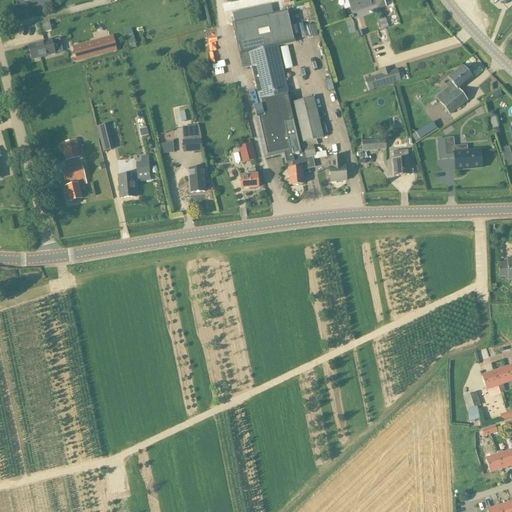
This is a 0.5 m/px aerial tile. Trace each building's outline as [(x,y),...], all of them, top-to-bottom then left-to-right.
[(370,0),(347,0),(351,11),(372,4),(370,0)] [(387,7),(385,0),(374,0),(377,10),(387,7)] [(286,164),(292,163),(293,162),(293,159),(305,156),(303,147),(302,144),(301,144),(278,46),(295,42),(288,11),(232,23),(242,69),(252,67),(263,116),(257,117),(266,158),(281,154),(281,155),(283,156),(284,156),(286,164)] [(112,38),(73,49),(77,60),(115,50),(112,38)] [(28,47),(32,60),(54,54),(51,41),(28,47)] [(381,74),(366,79),(370,90),(400,81),(397,69),(391,71),(390,67),(380,70),(381,74)] [(467,101),(458,90),(472,78),(463,67),(449,79),(451,81),(446,86),(448,88),(437,98),(450,115),(467,101)] [(313,98),(293,103),(303,143),(316,140),(323,138),(313,98)] [(191,122),(188,111),(180,113),(182,124),(191,122)] [(498,128),(494,117),(495,116),(493,111),(488,113),(495,135),(500,133),(498,128)] [(415,142),(436,128),(431,121),(410,134),(415,142)] [(139,130),(141,137),(149,135),(147,128),(139,130)] [(182,140),(183,153),(202,152),(201,139),(200,131),(183,132),(184,140),(182,140)] [(76,138),(59,143),(65,161),(81,156),(76,138)] [(453,138),(445,139),(446,155),(454,154),(454,153),(455,153),(453,138)] [(250,140),(244,142),(245,147),(239,148),(243,165),(256,162),(250,140)] [(386,150),(386,140),(362,142),(363,152),(386,150)] [(303,147),(305,156),(306,158),(315,156),(313,145),(304,147),(303,147)] [(393,152),(394,161),(393,161),(394,176),(410,175),(409,159),(408,159),(407,151),(393,152)] [(482,169),(480,151),(455,153),(454,153),(454,154),(456,171),(482,169)] [(293,169),(288,169),(289,185),(304,184),(302,171),(302,168),(302,166),(307,164),(306,158),(305,156),(293,159),(293,162),(292,163),(293,169)] [(330,168),(331,182),(346,180),(345,167),(343,167),(342,156),(331,157),(331,169),(330,168)] [(148,163),(136,164),(137,174),(149,173),(148,163)] [(82,166),(62,170),(66,185),(85,180),(82,166)] [(189,170),(190,193),(205,192),(204,177),(206,177),(206,169),(189,170)] [(119,176),(121,199),(135,198),(133,175),(119,176)] [(241,177),(241,189),(258,188),(257,176),(241,177)] [(65,188),(69,203),(82,199),(78,184),(65,188)] [(504,368),(493,372),(497,385),(498,385),(501,393),(505,392),(503,383),(509,382),(504,368)] [(486,389),(497,385),(493,372),(481,375),(486,389)] [(476,392),(464,396),(468,409),(480,405),(476,392)] [(502,421),(508,419),(506,413),(500,415),(502,421)] [(495,426),(488,429),(490,435),(497,433),(495,426)] [(483,437),(490,435),(488,429),(482,430),(481,428),(479,429),(479,428),(472,430),(475,440),(482,438),(482,437),(483,437)] [(502,451),(496,452),(501,469),(511,465),(511,463),(508,451),(503,453),(502,451)] [(490,473),(501,469),(496,452),(490,454),(491,457),(485,459),(490,473)] [(511,511),(511,508),(510,503),(499,507),(500,511),(511,511)]
